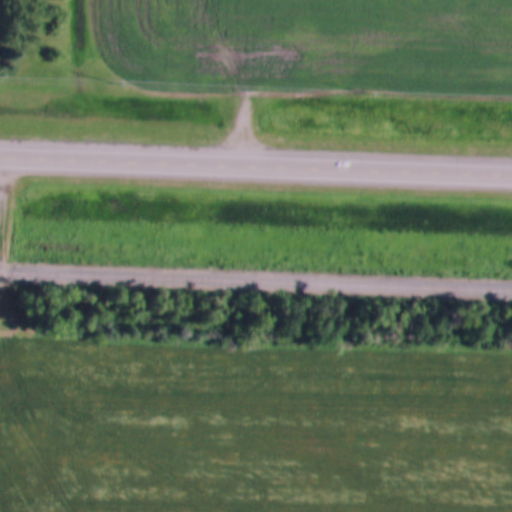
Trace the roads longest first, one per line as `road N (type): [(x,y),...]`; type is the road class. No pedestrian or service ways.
road 1 (secondary): [(511,178),(0,159)]
road 2 (track): [(7,330),(5,160)]
